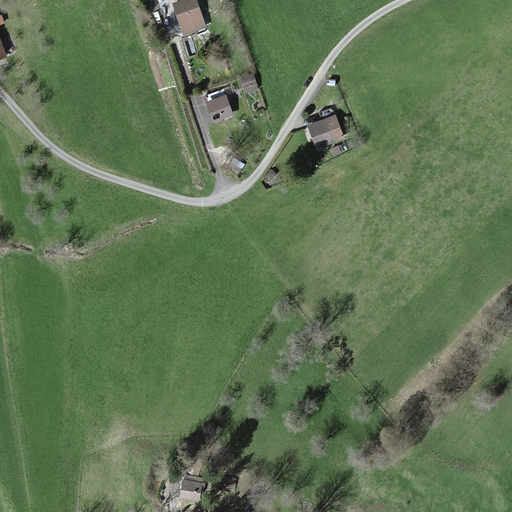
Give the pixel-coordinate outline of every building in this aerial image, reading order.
[(198,0),(186,0),(173,4),(182,36),(207,28),(198,0)] [(225,97),(205,106),(212,123),(233,114),(225,97)] [(334,119),(309,127),(316,150),(341,143),(334,119)] [(183,456),(175,476),(186,480),(194,460),(183,456)] [(200,486),(183,483),(180,501),(197,504),(200,486)]
